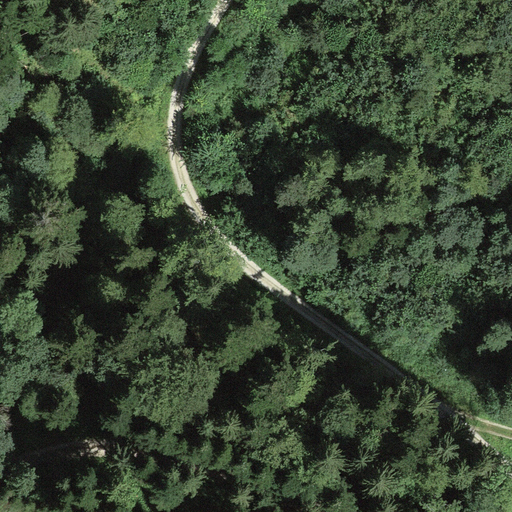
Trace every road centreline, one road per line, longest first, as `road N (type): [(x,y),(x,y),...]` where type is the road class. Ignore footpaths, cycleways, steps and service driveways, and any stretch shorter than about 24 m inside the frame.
road 1 (track): [(223,0),(180,87),(176,159),(188,199),(204,224),(299,308),(511,468)]
road 2 (track): [(334,511),(185,457),(122,443),(63,442),(0,467)]
